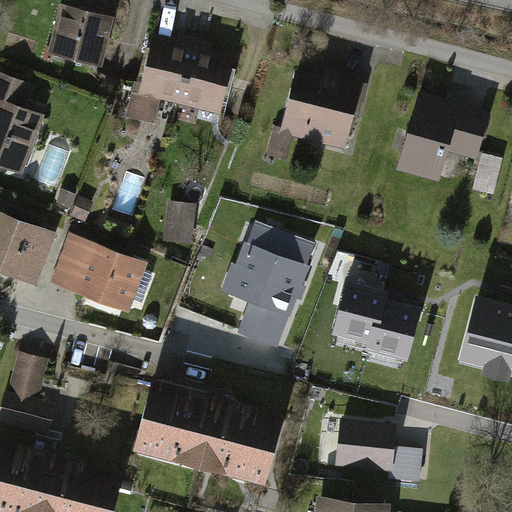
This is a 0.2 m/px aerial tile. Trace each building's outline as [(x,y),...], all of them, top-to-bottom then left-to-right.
[(114,13),(62,0),(59,0),(47,49),(101,62),(114,13)] [(175,36),(152,30),(140,79),(137,90),(160,96),(175,36)] [(234,50),(175,36),(160,96),(219,111),(234,50)] [(313,68),(294,63),(281,123),(279,130),(292,132),(345,145),(353,113),(360,115),(368,81),(360,79),(361,74),(314,62),(313,68)] [(0,162),(21,171),(45,109),(25,102),(33,81),(0,68),(0,162)] [(137,90),(140,79),(134,77),(125,114),(154,121),(160,96),(137,90)] [(491,106),(419,87),(397,166),(439,177),(447,148),(477,156),(491,106)] [(281,123),(274,122),(267,152),(287,156),(292,132),(279,130),(281,123)] [(504,155),(482,150),(473,186),(494,192),(504,155)] [(76,191),(62,186),(57,199),(71,205),(76,191)] [(94,200),(79,193),(70,213),(85,219),(94,200)] [(197,200),(168,197),(163,237),(192,241),(197,200)] [(57,229),(0,207),(0,268),(36,283),(57,229)] [(315,239),(254,216),(246,238),(244,237),(236,261),(231,259),(222,285),(249,295),(237,328),(278,344),(296,295),(301,296),(306,282),(302,280),(309,261),(307,260),(315,239)] [(147,258),(69,229),(50,280),(128,309),(147,258)] [(385,293),(350,284),(339,326),(374,335),(385,293)] [(511,298),(477,289),(459,355),(511,368),(511,298)] [(420,302),(385,293),(374,335),(372,342),(408,351),(420,302)] [(49,356),(18,348),(8,388),(4,387),(0,403),(0,420),(48,433),(56,402),(39,397),(49,356)] [(264,480),(283,407),(150,372),(131,446),(264,480)] [(394,424),(343,420),(339,460),(390,465),(392,445),(394,424)] [(0,510),(7,511),(109,511),(122,465),(0,432),(0,510)] [(422,448),(392,445),(390,465),(389,475),(419,478),(422,448)] [(383,511),(384,505),(325,499),(323,511),(383,511)]
